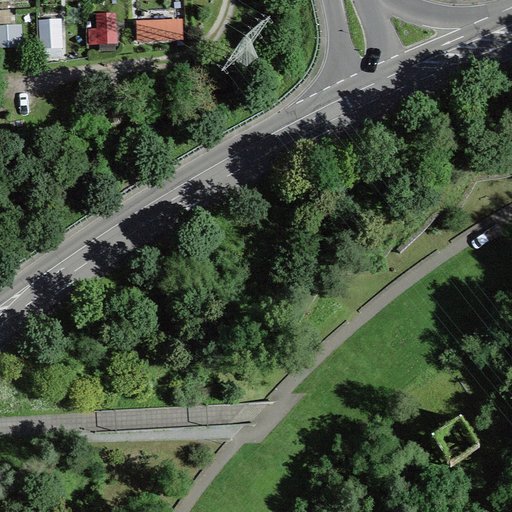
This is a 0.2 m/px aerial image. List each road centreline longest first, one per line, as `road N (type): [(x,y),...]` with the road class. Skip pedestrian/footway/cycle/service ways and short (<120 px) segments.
road 1 (tertiary): [(376,89),(173,188),(0,317)]
road 2 (track): [(233,0),(214,40),(187,57),(0,83)]
road 3 (tertiary): [(507,32),(376,89)]
road 4 (primary): [(507,32),(390,0)]
